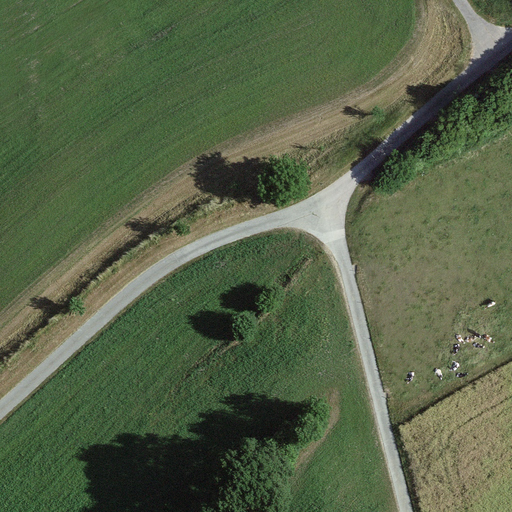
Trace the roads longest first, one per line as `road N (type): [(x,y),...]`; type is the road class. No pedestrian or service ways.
road 1 (track): [(0,407),(187,251),(270,219),(317,216),(342,253),(407,511)]
road 2 (track): [(317,216),(370,159),(511,43)]
